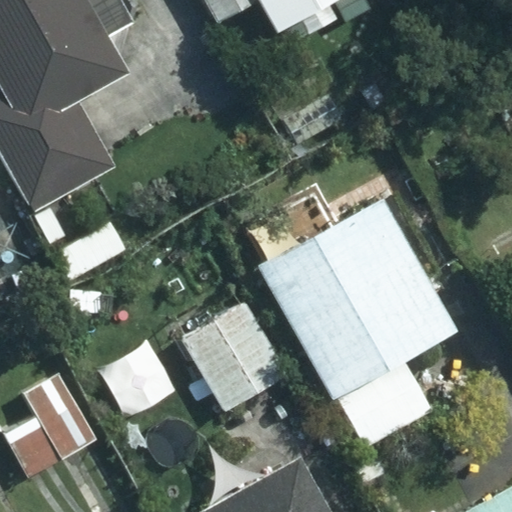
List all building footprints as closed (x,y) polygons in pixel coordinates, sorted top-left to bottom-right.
[(0,0),(0,168),(24,212),(109,166),(73,100),(122,73),(102,35),(127,21),(115,0),(0,0)] [(204,0),(216,20),(251,0),(252,0),(273,34),(297,20),(305,35),(332,19),(324,6),(330,3),(341,22),(365,8),(360,0),(204,0)] [(345,124),(325,92),(269,127),(289,159),(345,124)] [(447,330),(375,199),(252,266),(325,401),(331,396),(359,449),(427,411),(398,358),(447,330)] [(105,220),(45,252),(60,279),(120,249),(105,220)] [(283,375),(240,298),(176,339),(218,412),(283,375)] [(91,442),(43,357),(9,374),(35,423),(1,442),(23,479),(91,442)] [(325,511),(295,456),(194,511),(325,511)] [(511,511),(511,482),(459,511),(511,511)]
